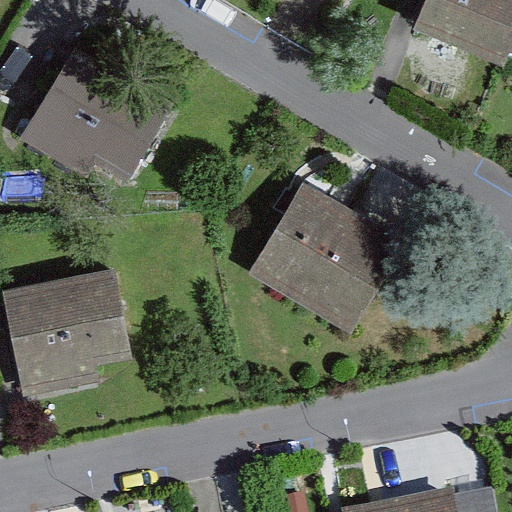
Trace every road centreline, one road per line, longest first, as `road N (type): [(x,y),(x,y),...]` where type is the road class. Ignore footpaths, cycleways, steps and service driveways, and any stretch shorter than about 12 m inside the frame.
road 1 (residential): [(0,494),(511,387)]
road 2 (residential): [(511,206),(162,0)]
